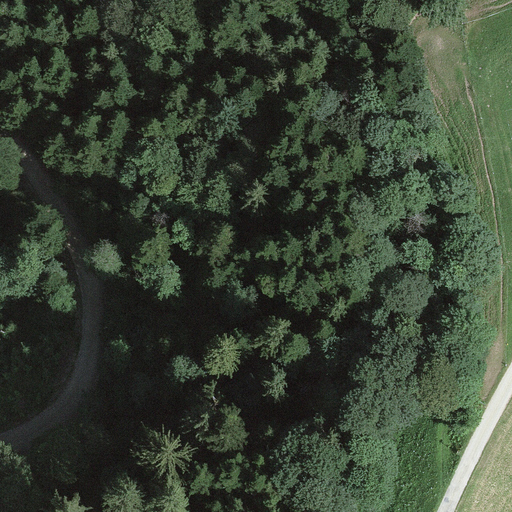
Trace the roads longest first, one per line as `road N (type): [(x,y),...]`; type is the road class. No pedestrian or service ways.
road 1 (track): [(0,444),(51,418),(77,389),(92,306),(71,232),(0,129)]
road 2 (track): [(511,375),(451,501)]
